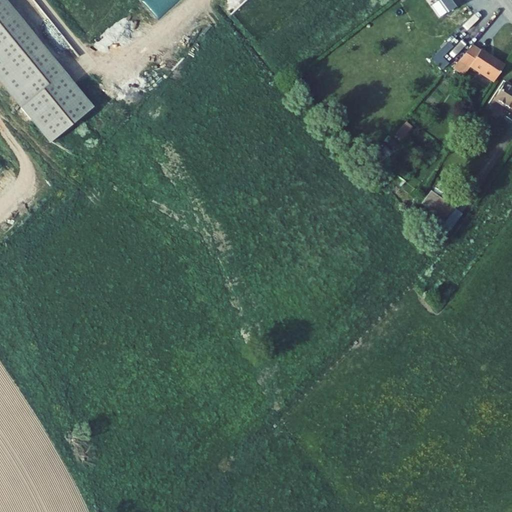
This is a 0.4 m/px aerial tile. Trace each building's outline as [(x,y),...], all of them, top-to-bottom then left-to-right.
[(0,0),(0,77),(58,147),(100,113),(6,0),(0,0)] [(425,0),(422,0),(414,7),(417,11),(428,3),(425,0)] [(428,3),(417,11),(421,17),(432,9),(428,3)] [(432,9),(421,17),(422,19),(433,11),(432,9)] [(468,34),(459,45),(463,48),(472,38),(468,34)] [(477,45),(464,60),(462,63),(461,64),(471,71),(473,69),(498,85),(510,66),(477,45)] [(443,49),(433,58),(442,68),(452,59),(443,49)] [(471,71),(461,64),(456,70),(467,78),(471,71)] [(511,85),(501,101),(511,108),(511,85)] [(409,126),(399,138),(405,143),(415,131),(409,126)] [(435,193),(427,205),(453,223),(461,211),(435,193)]
